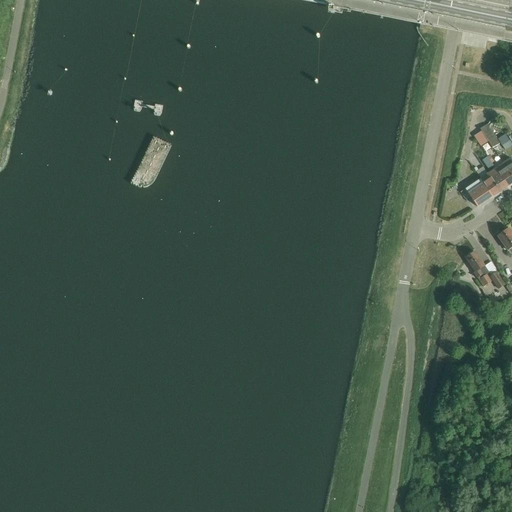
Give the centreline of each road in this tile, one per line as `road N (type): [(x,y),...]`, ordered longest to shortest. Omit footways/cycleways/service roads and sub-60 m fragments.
road 1 (residential): [(461,0),(416,230)]
road 2 (unclassified): [(360,511),(400,310)]
road 3 (unclassified): [(395,511),(412,353),(400,310)]
